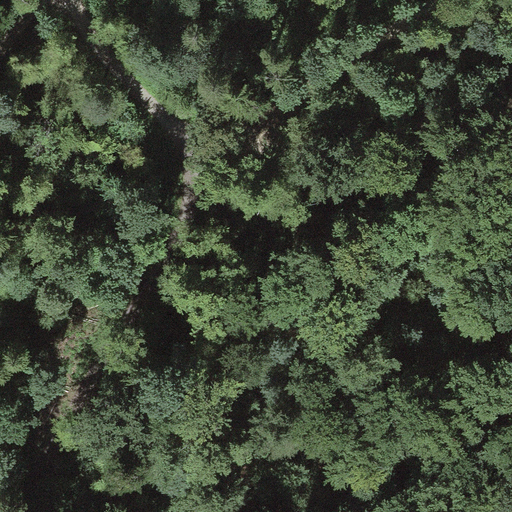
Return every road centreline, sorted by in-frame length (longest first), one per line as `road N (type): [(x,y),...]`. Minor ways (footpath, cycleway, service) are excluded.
road 1 (track): [(21,511),(223,139),(437,0)]
road 2 (track): [(511,103),(340,144),(223,139),(151,104),(89,38),(68,0)]
